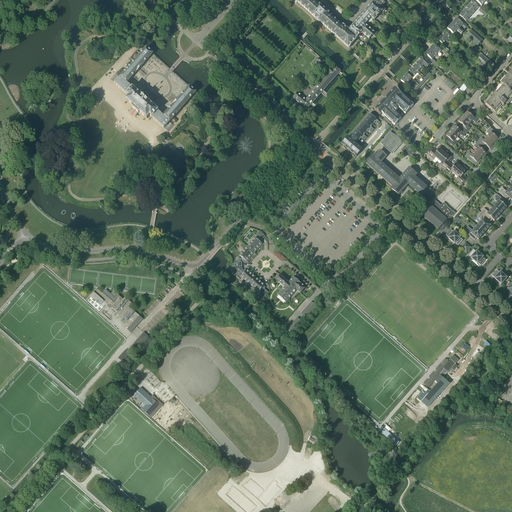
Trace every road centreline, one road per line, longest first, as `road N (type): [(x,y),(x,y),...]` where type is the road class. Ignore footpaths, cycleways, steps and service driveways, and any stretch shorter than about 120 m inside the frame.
road 1 (unclassified): [(362,511),(511,350)]
road 2 (residential): [(473,286),(314,145)]
road 3 (residential): [(444,0),(314,145)]
road 4 (residential): [(206,256),(184,265),(127,249),(48,248),(23,236)]
road 5 (residential): [(511,137),(478,176),(434,137),(471,99)]
road 6 (residential): [(206,256),(309,140)]
road 7 (residential): [(309,140),(196,40)]
